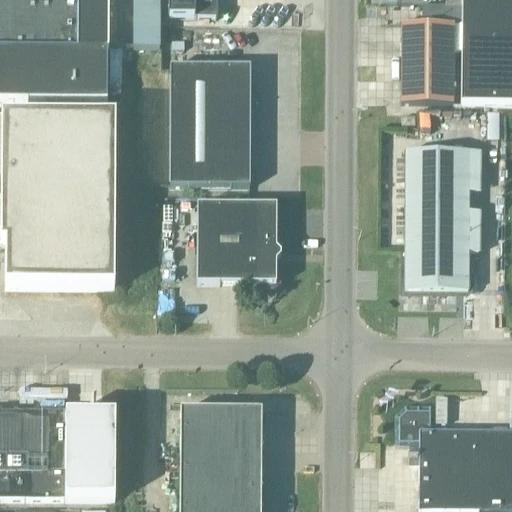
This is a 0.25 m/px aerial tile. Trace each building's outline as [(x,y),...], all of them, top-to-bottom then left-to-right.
[(0,0),(0,103),(106,104),(106,52),(106,0),(0,0)] [(216,22),(216,0),(167,0),(167,21),(216,22)] [(511,0),(460,0),(461,1),(460,109),(511,109),(511,0)] [(400,27),(399,107),(452,108),(453,27),(400,27)] [(168,190),(249,191),(249,71),(169,70),(168,190)] [(114,121),(0,120),(0,250),(4,250),(4,293),(113,293),(114,121)] [(414,120),(400,120),(401,129),(414,129),(414,120)] [(404,175),(404,253),(403,296),(467,296),(467,176),(467,157),(467,156),(404,156),(404,175)] [(275,284),(275,209),(196,209),(196,288),(271,288),(275,284)] [(179,414),(179,454),(260,455),(260,414),(179,414)] [(64,416),(0,415),(0,503),(113,504),(114,420),(64,420),(64,416)] [(511,511),(511,436),(429,436),(429,416),(405,416),(398,423),(398,446),(418,446),(417,511),(511,511)] [(179,454),(179,494),(260,495),(260,455),(179,454)] [(179,494),(178,511),(259,511),(260,495),(179,494)]
